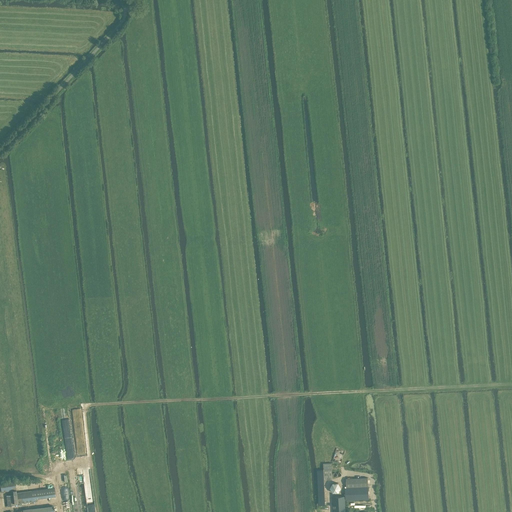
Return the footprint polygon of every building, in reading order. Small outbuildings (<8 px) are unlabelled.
[(332,463),(323,463),(323,469),(324,473),(332,472),(332,469),(332,463)] [(317,503),(317,505),(318,505),(319,505),(325,505),(324,480),(332,479),(332,473),(332,472),(324,473),(323,469),(317,470),(318,474),(319,503),(317,503)] [(368,478),(346,479),(346,487),(368,486),(368,478)] [(15,479),(0,481),(1,492),(10,491),(11,495),(7,496),(8,507),(15,506),(15,504),(38,501),(37,499),(36,490),(17,493),(15,479)] [(332,483),(330,488),(333,493),(338,493),(341,488),(338,483),(332,483)] [(369,499),(368,487),(345,488),(346,500),(369,499)] [(344,511),(344,496),(333,497),(333,511),(344,511)]
